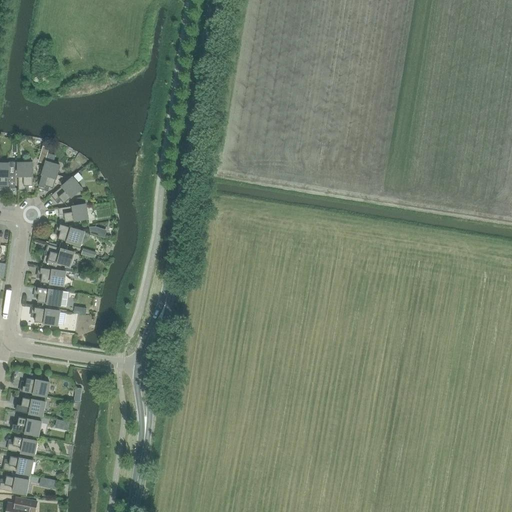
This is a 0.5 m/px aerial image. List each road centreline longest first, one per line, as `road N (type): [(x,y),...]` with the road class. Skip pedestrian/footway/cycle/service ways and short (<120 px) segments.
road 1 (tertiary): [(165,302),(214,0)]
road 2 (residential): [(10,341),(25,228),(16,216),(0,214)]
road 3 (residential): [(137,364),(10,341)]
